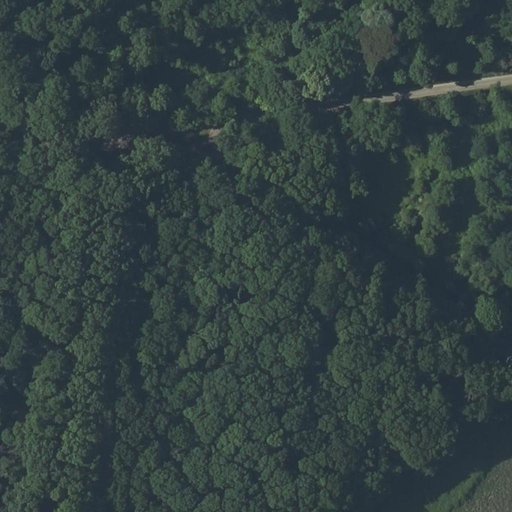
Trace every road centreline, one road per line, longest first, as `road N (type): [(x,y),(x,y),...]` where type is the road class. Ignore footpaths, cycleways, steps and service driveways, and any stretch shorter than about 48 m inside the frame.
road 1 (unclassified): [(164,133),(407,270),(511,347)]
road 2 (unclassified): [(164,133),(511,83)]
road 3 (unclassified): [(0,150),(164,133)]
